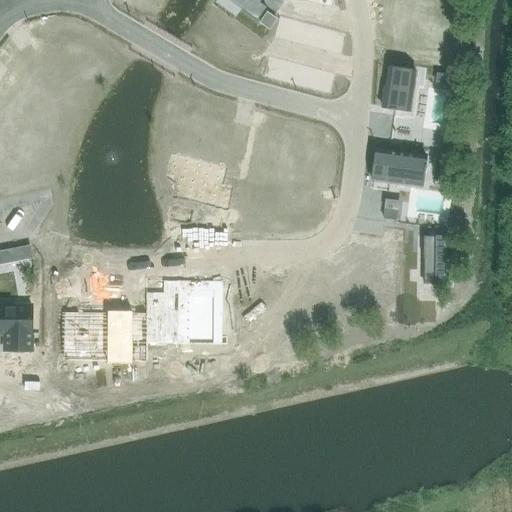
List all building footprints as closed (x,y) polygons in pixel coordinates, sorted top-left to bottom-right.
[(232,0),(243,7),(242,8),(256,19),(257,20),(266,7),(256,1),(256,0),(232,0)] [(380,0),(378,15),(427,24),(431,0),(380,0)] [(267,15),(261,23),(269,29),(275,20),(267,15)] [(237,43),(229,54),(240,61),(239,63),(255,74),(264,62),(254,55),(263,42),(240,26),(231,39),(237,43)] [(83,41),(75,55),(117,80),(126,66),(134,71),(139,62),(140,62),(143,57),(145,58),(146,57),(100,30),(99,31),(102,33),(94,47),(83,41)] [(410,44),(409,51),(425,54),(426,46),(410,44)] [(23,65),(15,79),(57,103),(65,89),(73,94),(79,85),(80,86),(83,80),(85,82),(86,80),(39,53),(39,55),(42,57),(34,71),(23,65)] [(388,67),(382,107),(390,108),(389,109),(395,110),(395,109),(410,111),(415,71),(388,67)] [(433,70),(432,80),(447,82),(449,73),(433,70)] [(205,108),(202,118),(211,120),(206,136),(253,149),(258,134),(246,130),(251,114),(254,116),(255,114),(203,99),(202,101),(205,101),(203,107),(205,108)] [(324,135),(315,165),(353,176),(362,146),(324,135)] [(0,142),(0,179),(2,179),(0,177),(11,169),(3,159),(9,154),(0,142)] [(421,187),(423,170),(425,171),(426,165),(424,164),(425,155),(376,148),(372,180),(421,187)] [(228,191),(216,188),(220,172),(224,173),(224,171),(172,158),(172,160),(174,160),(172,166),(174,166),(171,177),(181,179),(177,194),(223,206),(223,207),(224,207),(228,191)] [(307,167),(305,175),(320,179),(322,171),(307,167)] [(279,173),(272,200),(310,211),(318,184),(279,173)] [(393,209),(394,201),(382,200),(381,208),(393,209)] [(382,209),(381,218),(391,219),(392,210),(382,209)] [(208,218),(206,225),(217,228),(219,221),(208,218)] [(447,236),(424,236),(424,282),(435,282),(435,284),(439,284),(439,282),(447,283),(446,285),(448,285),(449,235),(447,235),(447,236)] [(362,254),(361,273),(363,273),(362,287),(376,287),(375,294),(391,295),(392,267),(376,266),(377,255),(362,254)] [(308,270),(308,290),(309,290),(309,303),(322,304),(322,311),(338,311),(339,283),(323,283),(323,271),(308,270)] [(164,282),(164,294),(147,293),(147,313),(62,312),(62,360),(147,361),(147,344),(223,345),(223,283),(164,282)] [(257,289),(256,308),(258,308),(257,321),(270,322),(270,329),(286,330),(287,301),(271,301),(272,289),(257,289)] [(0,334),(2,335),(2,351),(30,351),(30,335),(31,335),(31,307),(0,306),(0,334)]
